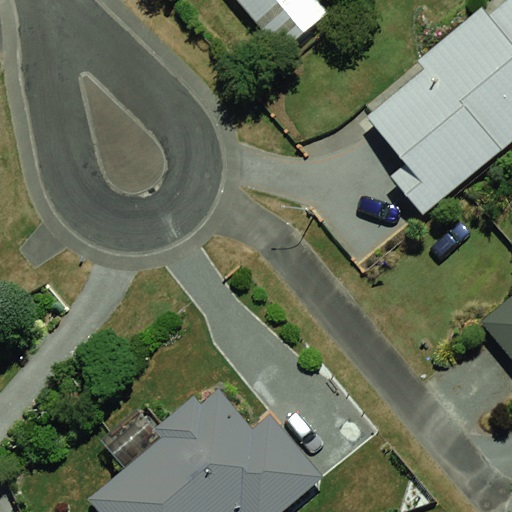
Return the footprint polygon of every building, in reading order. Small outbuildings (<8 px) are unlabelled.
[(238,0),(300,48),(337,0),(238,0)] [(511,0),(493,0),(367,115),(442,197),(511,132),(511,0)] [(387,240),(346,195),(325,213),(365,259),(387,240)] [(511,261),(511,286),(474,316),(511,364),(511,244),(504,251),(511,261)] [(210,389),(81,497),(93,511),(238,511),(283,475),(210,389)]
